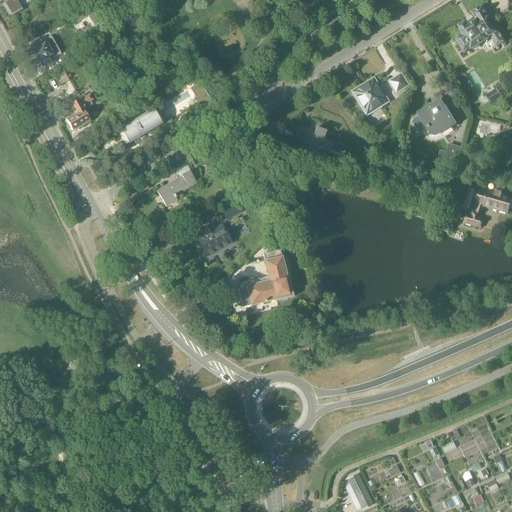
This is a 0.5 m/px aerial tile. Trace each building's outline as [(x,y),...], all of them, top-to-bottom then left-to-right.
[(21,8),(16,0),(0,0),(0,3),(4,1),(11,14),(21,8)] [(90,6),(84,10),(78,13),(72,17),(77,25),(80,32),(93,24),(99,21),(90,6)] [(488,19),(489,18),(482,6),(471,13),(476,21),(467,26),(465,23),(458,27),(460,30),(459,31),(462,35),(455,39),(460,47),(467,43),(471,50),(473,49),(474,50),(479,47),(479,46),(488,40),(487,39),(490,37),(497,47),(504,42),(502,39),(502,38),(500,35),(498,32),(496,33),(488,19)] [(41,44),(40,42),(37,44),(36,42),(32,44),(33,46),(30,48),(31,50),(27,52),(35,66),(39,64),(41,68),(51,62),(49,58),(53,55),(54,57),(61,54),(51,36),(45,40),(46,42),(41,44)] [(464,54),(471,50),(467,43),(460,47),(464,54)] [(88,53),(92,59),(103,52),(99,46),(88,53)] [(400,74),(389,82),(396,93),(407,86),(400,74)] [(373,79),(352,92),(366,115),(387,102),(373,79)] [(200,106),(210,100),(200,83),(190,89),(200,106)] [(500,96),(507,91),(503,84),(496,89),(500,96)] [(65,119),(73,132),(90,122),(83,110),(92,105),(90,102),(93,100),(90,94),(80,100),(80,99),(70,105),(75,114),(65,119)] [(454,124),(445,110),(448,108),(442,97),(415,113),(426,132),(429,130),(431,132),(432,134),(435,135),(437,134),(454,124)] [(128,144),(162,124),(153,110),(120,130),(128,144)] [(323,139),(325,134),(326,131),(316,128),(313,136),(305,133),(301,143),(309,146),(306,156),(316,160),(319,152),(320,152),(321,152),(322,151),(322,150),(337,156),(336,158),(344,161),(344,159),(345,159),(349,149),(323,139)] [(249,142),(240,148),(248,160),(257,153),(249,142)] [(511,144),(506,142),(505,142),(501,156),(508,158),(511,144)] [(481,146),(470,144),(468,150),(479,153),(481,146)] [(456,165),(461,149),(449,146),(447,154),(441,152),(439,161),(456,165)] [(215,166),(217,165),(214,159),(212,161),(212,160),(206,163),(209,169),(215,166)] [(190,172),(188,168),(186,164),(175,170),(180,178),(157,191),(165,206),(182,197),(180,193),(196,184),(189,172),(190,172)] [(454,180),(452,187),(462,190),(464,182),(454,180)] [(481,228),(484,219),(478,217),(481,206),(507,213),(511,198),(501,195),(502,193),(495,191),(494,194),(481,190),(477,204),(471,202),(467,215),(466,214),(464,223),(481,228)] [(221,210),(227,220),(239,212),(234,203),(221,210)] [(221,226),(197,239),(207,257),(231,243),(221,226)] [(237,289),(242,308),(277,300),(277,301),(293,297),(288,278),(286,279),(280,250),(263,254),(267,272),(269,272),(271,281),(237,289)] [(132,425),(134,432),(149,426),(143,412),(145,411),(143,405),(120,414),(126,428),(132,425)] [(494,480),(486,484),(489,489),(497,484),(496,483),(497,483),(498,482),(499,484),(510,479),(508,474),(494,480)] [(362,510),(372,505),(358,475),(347,480),(362,510)]
